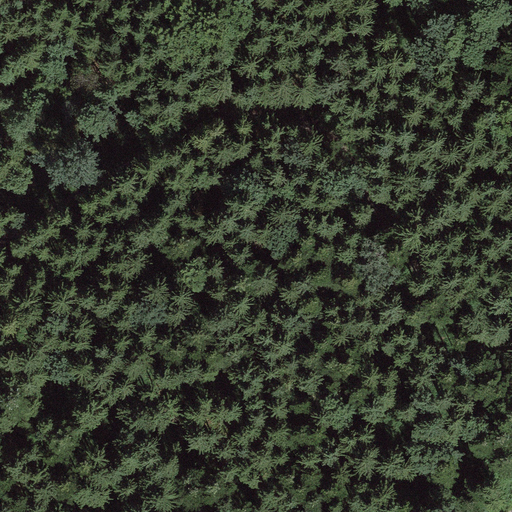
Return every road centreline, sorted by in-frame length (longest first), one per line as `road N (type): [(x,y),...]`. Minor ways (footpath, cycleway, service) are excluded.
road 1 (track): [(223,0),(427,228),(511,378)]
road 2 (track): [(351,143),(205,169),(87,252),(0,272)]
